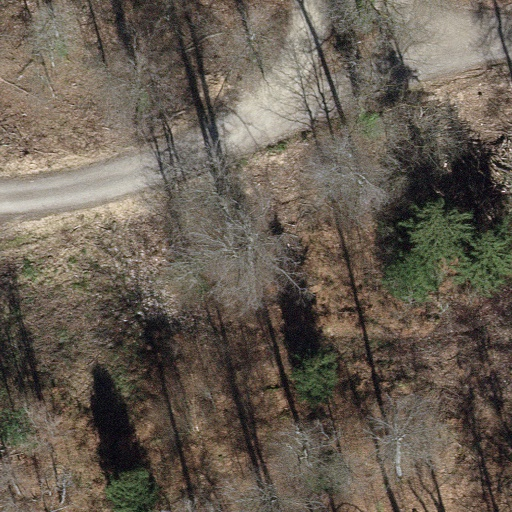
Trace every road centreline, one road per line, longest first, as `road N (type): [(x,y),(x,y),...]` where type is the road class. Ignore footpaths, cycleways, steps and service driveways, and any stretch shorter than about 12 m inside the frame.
road 1 (track): [(511,41),(285,113),(139,175),(0,198)]
road 2 (track): [(511,35),(435,22),(380,0)]
